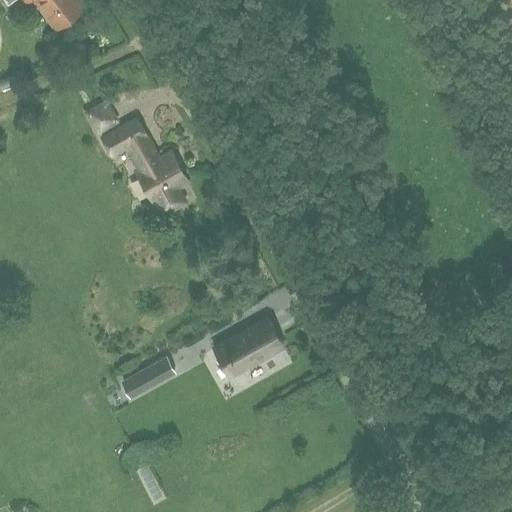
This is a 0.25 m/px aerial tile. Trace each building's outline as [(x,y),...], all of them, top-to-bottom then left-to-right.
[(80,0),(6,0),(8,1),(9,0),(25,0),(26,1),(28,0),(35,0),(56,28),(85,7),(80,0)] [(182,201),(175,188),(188,181),(170,150),(159,156),(155,150),(153,151),(144,136),(146,134),(136,117),(102,137),(112,154),(126,146),(138,168),(135,170),(153,201),(155,200),(162,212),(182,201)] [(237,369),(284,344),(269,316),(222,341),(237,369)] [(207,350),(196,354),(206,376),(216,371),(207,350)] [(173,372),(165,358),(152,365),(154,368),(142,375),(148,386),(173,372)]
